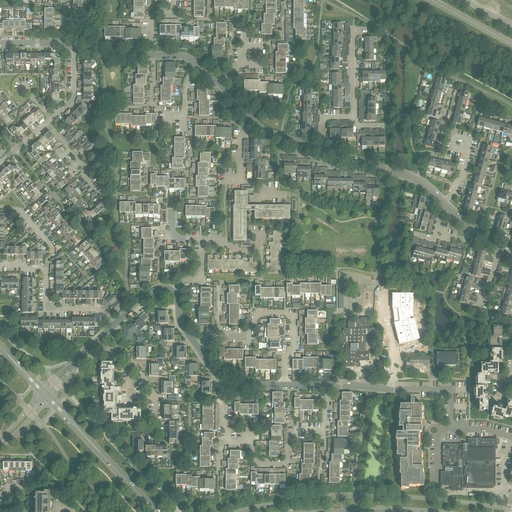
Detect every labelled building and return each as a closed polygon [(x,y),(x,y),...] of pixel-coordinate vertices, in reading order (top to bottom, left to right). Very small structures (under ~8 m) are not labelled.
[(235,10),(235,5),(238,5),(237,0),(229,0),(230,8),(235,8),(235,10)] [(511,0),(480,0),(511,9),(511,0)] [(181,26),(175,26),(175,36),(180,36),(180,38),(181,33),(184,33),(184,28),(181,28),(181,26)] [(189,38),(189,28),(184,28),(184,33),(181,33),(180,38),(189,38)] [(214,39),(219,39),(219,42),(224,42),(224,39),(226,39),(226,34),(216,34),(216,39),(214,39)] [(219,39),(214,39),(214,47),(212,47),(224,47),(224,42),(219,42),(219,39)] [(283,53),(288,53),(288,45),(278,45),(278,50),(283,50),(283,53)] [(276,53),(276,58),(286,58),(286,53),(288,53),(283,53),(283,50),(278,50),(278,53),(276,53)] [(11,62),(14,62),(13,55),(2,54),(3,60),(6,60),(6,65),(11,65),(11,62)] [(437,77),(435,84),(444,86),(445,79),(437,77)] [(175,79),(163,79),(163,84),(168,84),(168,87),(173,87),(173,79),(175,79)] [(259,93),(260,93),(260,88),(263,88),(263,83),(260,83),(260,81),(255,81),(254,91),(259,91),(259,93)] [(268,83),(263,83),(263,88),(260,88),(260,93),(267,93),(267,95),(268,95),(268,83)] [(168,87),(168,84),(163,84),(163,86),(161,86),(161,92),(171,92),(171,87),(173,87),(168,87)] [(435,84),(433,90),(442,92),(444,86),(435,84)] [(84,89),(84,93),(91,93),(91,91),(94,89),(92,87),(91,86),(91,85),(78,85),(78,88),(83,88),(84,89)] [(139,86),(134,86),(134,94),(144,94),(144,88),(139,88),(139,86)] [(432,96),(440,99),(442,92),(433,90),(432,96)] [(461,91),(459,98),(467,100),(469,93),(461,91)] [(77,100),(84,103),(84,101),(91,101),(91,99),(92,98),(94,97),(91,94),(91,93),(84,93),(84,96),(83,97),(78,97),(77,100)] [(439,105),(440,99),(432,96),(430,103),(439,105)] [(466,106),(467,100),(459,98),(457,104),(466,106)] [(79,108),(76,110),(82,116),(83,115),(87,115),(87,112),(87,111),(87,110),(84,106),(82,105),(84,103),(77,100),(75,103),(79,106),(79,107),(79,108)] [(428,109),(437,111),(439,105),(430,103),(428,109)] [(457,104),(456,110),(464,112),(466,106),(457,104)] [(28,118),(33,123),(37,120),(36,119),(38,118),(40,121),(42,119),(40,117),(42,116),(36,108),(28,114),(30,116),(28,118)] [(5,109),(0,113),(0,115),(0,116),(0,118),(2,121),(8,116),(7,114),(8,113),(6,110),(5,109)] [(69,109),(67,112),(76,121),(77,120),(81,120),(81,118),(81,117),(82,116),(76,110),(74,113),(73,112),(69,109)] [(437,111),(428,109),(427,115),(435,118),(437,111)] [(456,110),(454,116),(462,119),(464,112),(456,110)] [(75,122),(76,121),(67,112),(65,114),(64,114),(67,117),(68,119),(65,121),(69,125),(69,126),(75,126),(75,122)] [(10,118),(8,116),(2,121),(5,125),(7,124),(8,125),(7,126),(7,127),(15,120),(11,116),(10,118)] [(462,119),(454,116),(452,123),(460,125),(462,119)] [(30,127),(33,123),(28,118),(26,119),(25,117),(21,120),(28,128),(27,127),(28,125),(30,127)] [(477,126),(483,128),(486,119),(479,117),(477,126)] [(492,121),(486,119),(483,128),(490,129),(492,121)] [(15,120),(7,127),(15,136),(17,136),(17,129),(15,128),(11,123),(15,120)] [(18,136),(28,128),(21,120),(24,124),(19,129),(17,129),(17,136),(18,136)] [(430,127),(438,129),(440,122),(432,120),(430,127)] [(498,123),(492,121),(490,129),(496,131),(498,123)] [(496,131),(502,133),(504,124),(498,123),(496,131)] [(511,126),(504,124),(502,133),(508,134),(511,126)] [(64,137),(67,140),(76,131),(75,130),(75,126),(69,126),(65,130),(65,131),(67,133),(67,134),(64,137)] [(428,133),(437,135),(438,129),(430,127),(428,133)] [(74,139),(76,142),(82,136),(81,135),(81,131),(77,131),(76,131),(67,140),(69,142),(69,143),(73,139),(74,139)] [(362,146),(368,146),(368,138),(365,138),(365,134),(364,134),(364,131),(362,131),(362,134),(357,134),(357,139),(360,139),(360,142),(362,142),(362,146)] [(44,136),(49,142),(51,141),(53,143),(56,139),(50,132),(51,133),(49,134),(48,133),(44,136)] [(428,133),(427,139),(435,142),(437,135),(428,133)] [(48,144),(49,142),(44,136),(41,140),(42,141),(40,142),(39,141),(42,145),(45,149),(49,146),(48,144)] [(75,149),(78,151),(87,142),(86,141),(86,137),(83,137),(82,136),(76,142),(79,144),(79,145),(76,148),(75,149)] [(425,146),(433,148),(435,142),(427,139),(425,146)] [(30,149),(29,151),(37,151),(37,149),(42,145),(39,141),(30,149)] [(87,142),(78,151),(81,154),(84,151),(85,151),(88,153),(93,147),(92,147),(92,143),(88,143),(87,142)] [(483,145),(482,152),(490,154),(492,147),(483,145)] [(37,151),(29,151),(29,153),(37,162),(41,159),(37,153),(37,151)] [(482,152),(480,158),(488,160),(490,154),(482,152)] [(45,155),(41,159),(37,162),(39,161),(40,163),(39,164),(42,167),(48,162),(46,161),(48,159),(45,155)] [(143,158),(132,158),(132,163),(130,163),(136,163),(136,166),(141,166),(141,163),(143,163),(143,158)] [(435,168),(437,160),(430,158),(428,166),(435,168)] [(478,164),(487,166),(488,160),(480,158),(478,164)] [(435,168),(441,170),(443,161),(437,160),(435,168)] [(443,161),(441,170),(447,171),(450,163),(443,161)] [(47,173),(54,166),(51,162),(49,164),(48,162),(42,167),(45,171),(46,170),(48,172),(46,173),(47,173)] [(130,163),(130,171),(141,171),(141,166),(136,166),(136,163),(130,163)] [(450,163),(447,171),(454,173),(456,165),(450,163)] [(3,172),(4,173),(9,180),(6,176),(11,171),(13,172),(14,164),(12,164),(3,172)] [(14,164),(13,172),(15,172),(20,177),(16,180),(22,175),(24,174),(16,164),(14,164)] [(478,164),(477,170),(485,173),(487,166),(478,164)] [(57,170),(54,166),(47,173),(48,175),(46,177),(48,178),(57,170)] [(198,169),(198,174),(203,174),(203,177),(206,177),(208,177),(208,169),(198,169)] [(51,178),(53,180),(61,174),(57,170),(48,178),(49,180),(51,178)] [(477,170),(475,177),(483,179),(485,173),(477,170)] [(0,174),(0,179),(2,183),(4,181),(6,183),(9,180),(4,173),(2,175),(1,174),(0,174)] [(61,174),(53,180),(54,179),(56,181),(54,182),(57,185),(56,187),(65,179),(63,180),(62,179),(64,177),(61,174)] [(196,176),(196,182),(206,182),(206,177),(203,177),(203,174),(198,174),(198,176),(196,176)] [(22,184),(28,179),(25,175),(24,176),(22,175),(16,180),(19,184),(21,182),(22,184)] [(159,187),(159,177),(156,177),(156,175),(151,175),(151,185),(156,185),(156,187),(159,187)] [(482,185),(483,179),(475,177),(473,183),(482,185)] [(31,183),(28,179),(22,184),(24,186),(22,187),(25,191),(33,185),(33,184),(32,186),(30,184),(31,183)] [(65,179),(56,187),(57,189),(59,187),(61,189),(68,183),(65,179)] [(33,185),(25,191),(28,195),(38,187),(37,185),(35,187),(33,185)] [(478,187),(470,185),(468,191),(477,193),(478,187)] [(38,187),(28,195),(31,198),(39,192),(37,190),(39,188),(38,187)] [(68,198),(76,191),(72,187),(70,189),(69,187),(63,192),(66,196),(68,195),(69,196),(68,198)] [(500,190),(498,198),(497,202),(504,203),(505,200),(507,192),(500,190)] [(68,201),(69,203),(79,195),(76,191),(68,198),(70,200),(68,201)] [(477,193),(468,191),(467,197),(475,200),(477,193)] [(36,204),(46,196),(44,197),(41,194),(39,195),(38,193),(39,192),(31,198),(35,202),(36,201),(38,202),(36,204)] [(79,195),(69,203),(70,205),(72,203),(74,205),(82,198),(80,196),(79,195)] [(415,195),(413,201),(419,202),(419,203),(424,205),(425,198),(421,197),(421,196),(415,195)] [(47,197),(46,196),(36,204),(39,208),(47,201),(45,199),(47,197)] [(475,200),(467,197),(465,204),(473,206),(475,200)] [(85,202),(82,198),(74,205),(75,204),(77,206),(76,207),(79,211),(85,205),(83,204),(85,202)] [(95,206),(96,208),(100,212),(104,209),(102,208),(104,206),(105,207),(99,200),(95,203),(96,205),(95,206)] [(419,210),(422,211),(424,205),(419,203),(419,202),(413,201),(411,208),(419,210)] [(46,216),(54,209),(53,210),(51,209),(53,208),(49,204),(43,209),(45,211),(43,212),(46,216)] [(473,206),(465,204),(463,210),(472,212),(473,206)] [(85,206),(85,205),(79,211),(87,220),(89,220),(89,213),(87,212),(85,210),(83,207),(85,206)] [(143,205),(138,205),(138,210),(135,210),(135,215),(143,215),(143,205)] [(207,206),(201,206),(201,217),(206,217),(206,219),(206,214),(209,214),(209,208),(207,208),(207,206)] [(250,207),(250,211),(251,211),(255,211),(255,216),(255,217),(258,217),(258,219),(262,219),(262,217),(262,209),(258,209),(258,207),(255,207),(255,206),(250,206),(250,207)] [(100,212),(96,208),(94,210),(91,213),(89,213),(89,220),(90,220),(100,212)] [(215,208),(209,208),(209,214),(206,214),(206,219),(215,219),(215,208)] [(50,220),(59,211),(58,210),(56,211),(54,209),(46,216),(50,220)] [(419,210),(417,216),(423,217),(423,219),(427,220),(429,214),(429,211),(425,210),(425,211),(422,211),(419,210)] [(61,213),(59,211),(50,220),(53,223),(60,217),(59,215),(61,213)] [(497,222),(506,224),(507,217),(499,215),(497,222)] [(417,216),(416,222),(421,223),(421,225),(426,226),(427,223),(428,223),(430,223),(434,224),(435,222),(430,220),(430,221),(427,220),(423,219),(423,217),(417,216)] [(60,217),(53,223),(56,227),(58,225),(59,227),(65,222),(62,218),(61,219),(59,218),(61,217),(60,217)] [(59,230),(62,234),(70,228),(70,227),(68,229),(67,227),(68,226),(65,222),(59,227),(61,229),(59,230)] [(421,223),(416,222),(414,229),(424,232),(426,226),(421,225),(421,223)] [(506,224),(497,222),(496,228),(504,230),(506,224)] [(65,238),(75,230),(73,228),(72,230),(70,228),(62,234),(65,238)] [(496,228),(494,234),(502,237),(504,230),(496,228)] [(75,230),(65,238),(68,241),(76,235),(74,233),(76,231),(75,230)] [(233,237),(233,241),(241,241),(241,247),(251,247),(251,243),(245,243),(245,241),(243,241),(243,237),(245,237),(245,234),(243,234),(235,234),(235,237),(233,237)] [(76,235),(68,241),(72,245),(73,244),(75,245),(81,240),(78,237),(76,238),(75,236),(76,235)] [(78,248),(81,252),(91,243),(90,242),(88,243),(86,241),(78,248)] [(447,259),(452,260),(454,255),(455,255),(456,250),(452,249),(454,242),(452,241),(451,246),(451,249),(450,249),(449,253),(448,253),(446,259),(447,259)] [(93,245),(91,243),(81,252),(85,255),(92,249),(91,247),(93,245)] [(442,250),(441,255),(440,255),(438,260),(446,262),(447,259),(446,259),(448,253),(448,252),(444,251),(446,244),(444,243),(443,248),(442,250)] [(10,247),(7,245),(3,249),(3,261),(7,261),(7,256),(8,255),(11,255),(11,247),(10,247)] [(412,257),(418,259),(420,253),(421,253),(422,249),(416,247),(415,252),(413,251),(412,257)] [(85,255),(88,259),(97,251),(96,249),(94,251),(92,249),(85,255)] [(418,259),(424,261),(426,255),(427,255),(428,250),(422,249),(421,253),(420,253),(418,259)] [(432,259),(438,260),(440,255),(441,255),(442,250),(436,249),(435,253),(434,253),(432,259)] [(28,252),(27,252),(27,255),(27,260),(30,260),(31,261),(31,266),(35,266),(35,252),(34,252),(31,250),(28,252)] [(35,252),(35,266),(38,266),(39,261),(39,260),(43,260),(43,253),(41,253),(39,250),(36,252),(35,252)] [(426,255),(424,261),(431,262),(432,259),(434,253),(434,252),(428,250),(427,255),(426,255)] [(463,252),(456,250),(455,255),(454,255),(452,260),(460,262),(463,252)] [(479,250),(477,257),(490,260),(493,261),(494,258),(485,256),(486,252),(479,250)] [(99,252),(97,251),(88,259),(91,263),(99,256),(97,254),(99,252)] [(147,263),(152,263),(152,260),(154,260),(154,255),(144,254),(144,259),(141,259),(141,260),(147,260),(147,263)] [(94,266),(104,258),(102,256),(100,258),(99,256),(91,263),(90,264),(93,267),(94,266)] [(493,263),(493,261),(490,260),(477,257),(475,263),(483,265),(484,261),(493,263)] [(105,260),(104,258),(94,266),(97,270),(105,263),(103,261),(105,260)] [(152,268),(152,263),(147,263),(147,260),(141,260),(141,267),(139,267),(139,268),(152,268)] [(50,265),(50,269),(64,269),(64,268),(66,265),(64,262),(64,261),(56,261),(56,265),(55,265),(50,265)] [(475,263),(474,269),(490,273),(491,271),(482,269),(483,265),(475,263)] [(490,273),(474,269),(472,276),(479,278),(480,274),(489,276),(490,273)] [(462,283),(481,288),(482,284),(476,282),(476,284),(472,283),(473,279),(463,276),(462,283)] [(19,289),(19,286),(19,280),(13,280),(13,279),(1,279),(1,285),(1,288),(1,289),(19,289)] [(22,284),(22,296),(32,296),(32,279),(24,279),(24,284),(22,284)] [(471,288),(480,290),(481,288),(462,283),(460,289),(470,292),(471,288)] [(287,294),(292,294),(292,291),(295,291),(295,286),(292,286),(292,284),(287,284),(287,294)] [(292,296),(300,296),(300,284),(300,286),(295,286),(295,291),(292,291),(292,294),(292,296)] [(62,293),(66,289),(64,286),(64,285),(50,285),(50,289),(55,289),(56,289),(56,293),(62,293)] [(229,286),(229,291),(234,291),(234,294),(239,294),(239,286),(229,286)] [(260,299),(260,293),(263,293),(263,288),(261,288),(261,286),(255,286),(255,296),(260,296),(260,299)] [(269,288),(263,288),(263,293),(260,293),(260,299),(268,299),(269,288)] [(98,305),(101,306),(104,299),(102,299),(102,291),(101,291),(98,289),(95,291),(94,291),(94,299),(97,299),(98,300),(98,305)] [(461,296),(477,300),(478,298),(469,296),(470,292),(460,289),(458,295),(461,296)] [(111,295),(109,297),(108,295),(109,294),(107,292),(104,299),(101,306),(105,307),(108,304),(109,304),(112,306),(117,301),(116,300),(116,296),(112,296),(111,295)] [(420,339),(415,319),(414,319),(413,309),(413,294),(392,294),(392,310),(394,323),(399,344),(420,339)] [(22,313),(31,313),(31,308),(32,308),(32,296),(22,296),(22,313)] [(467,301),(477,303),(477,300),(461,296),(459,302),(466,304),(467,301)] [(117,301),(112,306),(114,309),(114,310),(111,313),(113,316),(123,307),(122,306),(122,302),(118,302),(117,301)] [(504,301),(503,307),(511,309),(511,305),(511,306),(511,303),(504,301)] [(501,314),(508,316),(509,312),(511,312),(511,309),(503,307),(501,314)] [(307,311),(307,316),(312,316),(312,319),(317,319),(317,311),(307,311)] [(94,318),(89,318),(89,327),(95,327),(95,326),(96,326),(97,326),(97,325),(98,325),(98,324),(98,323),(98,315),(94,315),(94,318)] [(138,319),(135,322),(138,326),(136,328),(139,332),(147,325),(144,322),(138,315),(136,317),(138,319)] [(305,324),(315,324),(315,319),(317,319),(312,319),(312,316),(307,316),(307,319),(305,319),(305,324)] [(29,327),(38,327),(38,321),(38,317),(26,317),(26,318),(20,318),(20,327),(29,327)] [(154,324),(154,327),(160,327),(160,324),(168,324),(168,318),(158,318),(158,324),(154,324)] [(369,326),(369,318),(360,318),(360,325),(357,325),(357,321),(348,321),(348,329),(343,329),(343,336),(339,336),(339,343),(346,343),(346,360),(344,360),(344,367),(354,367),(354,366),(357,366),(357,367),(360,367),(360,363),(359,363),(359,361),(369,361),(369,354),(360,354),(360,350),(365,350),(365,343),(369,343),(369,336),(374,336),(374,328),(365,328),(365,326),(369,326)] [(268,325),(273,325),(273,328),(278,328),(278,325),(280,325),(280,320),(270,320),(270,325),(268,325)] [(131,322),(132,324),(124,329),(123,340),(132,341),(132,333),(133,332),(138,337),(137,338),(137,342),(141,342),(145,338),(139,332),(136,328),(138,326),(135,322),(134,321),(133,321),(132,321),(131,322)] [(278,333),(278,328),(273,328),(273,325),(268,325),(268,333),(278,333)] [(502,337),(502,327),(498,327),(498,326),(493,326),(493,337),(489,337),(489,350),(491,350),(491,349),(500,349),(500,346),(502,346),(502,342),(502,341),(501,341),(499,341),(499,337),(502,337)] [(160,344),(166,344),(167,344),(167,341),(174,341),(174,335),(164,335),(161,335),(161,341),(159,341),(159,344),(160,344)] [(137,347),(137,353),(146,353),(146,347),(150,347),(150,344),(144,344),(144,347),(137,347)] [(224,360),(224,355),(227,355),(227,350),(225,350),(225,348),(219,348),(219,358),(224,358),(224,360)] [(436,353),(436,373),(460,373),(460,360),(458,360),(458,353),(460,353),(460,349),(447,349),(447,353),(436,353)] [(502,349),(500,349),(491,349),(491,350),(491,353),(489,353),(489,357),(490,358),(491,358),(493,358),(493,362),(489,362),(489,364),(490,364),(490,372),(493,372),(493,373),(498,373),(498,362),(502,362),(502,349)] [(232,350),(227,350),(227,355),(224,355),(224,360),(232,360),(232,350)] [(172,362),(179,362),(180,362),(180,359),(186,359),(186,353),(177,353),(177,356),(173,356),(173,359),(171,359),(171,362),(172,362)] [(149,365),(149,371),(159,371),(159,367),(163,367),(163,362),(157,362),(157,365),(149,365)] [(477,375),(477,387),(485,387),(487,387),(487,383),(490,383),(490,380),(489,379),(488,379),(486,379),(486,375),(490,375),(490,372),(490,364),(489,364),(485,364),(485,363),(481,363),(481,374),(477,375)] [(185,376),(185,379),(191,379),(191,376),(199,376),(199,370),(189,370),(189,374),(186,374),(186,376),(185,376)] [(162,382),(162,388),(174,388),(174,385),(175,385),(175,379),(169,379),(169,382),(162,382)] [(475,391),(475,400),(479,400),(479,411),(483,411),(483,410),(487,410),(487,400),(484,400),(484,396),(486,396),(487,396),(488,395),(488,391),(486,391),(485,387),(477,387),(475,387),(475,391)] [(174,388),(162,388),(162,394),(168,394),(168,400),(175,400),(175,394),(174,394),(174,392),(174,388)] [(212,394),(212,388),(202,388),(202,391),(199,391),(199,394),(197,394),(197,397),(204,397),(204,394),(212,394)] [(350,401),(352,401),(354,401),(354,398),(352,398),(352,393),(342,393),(342,398),(347,398),(347,401),(350,401)] [(422,412),(421,412),(422,408),(421,408),(421,404),(414,404),(414,400),(410,400),(410,404),(400,404),(400,409),(401,409),(401,412),(399,412),(399,416),(400,416),(400,419),(399,419),(399,420),(399,424),(400,424),(400,426),(399,426),(399,427),(402,427),(402,432),(396,432),(396,437),(397,437),(397,440),(395,440),(397,440),(397,445),(398,445),(398,447),(396,447),(396,448),(397,448),(397,452),(398,452),(398,455),(396,455),(401,455),(401,459),(400,459),(400,464),(401,464),(401,466),(399,466),(399,467),(400,467),(400,471),(401,471),(401,474),(399,474),(401,474),(401,488),(406,488),(406,487),(408,487),(408,488),(409,488),(409,486),(413,486),(413,485),(416,485),(416,486),(420,486),(420,485),(424,485),(424,474),(422,474),(422,469),(421,469),(421,467),(423,467),(423,466),(421,466),(421,462),(421,459),(422,459),(421,459),(421,455),(420,455),(420,452),(422,452),(422,451),(418,451),(418,448),(418,443),(417,443),(417,440),(419,440),(418,440),(418,436),(417,436),(417,433),(419,433),(421,433),(422,427),(418,427),(419,423),(421,423),(421,422),(420,422),(420,420),(422,420),(422,415),(420,415),(421,412),(422,412)] [(511,409),(507,408),(506,408),(505,411),(501,410),(502,408),(502,407),(501,407),(501,406),(498,406),(497,408),(493,407),(490,416),(503,420),(504,416),(511,418),(511,409)] [(122,421),(126,421),(126,410),(115,410),(115,413),(112,413),(112,421),(116,421),(116,422),(122,422),(122,421)] [(202,438),(207,438),(207,441),(212,441),(212,439),(214,439),(214,433),(204,433),(204,438),(202,438)] [(200,447),(210,447),(212,447),(212,441),(207,441),(207,438),(202,438),(202,446),(200,446),(200,447)] [(497,443),(497,438),(467,438),(467,445),(467,448),(495,448),(497,448),(497,443)] [(458,458),(458,451),(458,444),(448,444),(444,444),(442,450),(443,451),(442,456),(443,456),(443,458),(445,458),(458,458)] [(467,445),(463,445),(463,451),(458,451),(458,458),(458,460),(458,467),(446,467),(446,471),(446,472),(452,472),(452,477),(462,477),(462,475),(461,475),(462,475),(462,469),(461,469),(462,469),(462,466),(462,461),(467,461),(467,455),(467,448),(467,445)] [(462,475),(462,477),(462,488),(493,488),(495,486),(495,461),(495,453),(495,448),(467,448),(467,455),(467,461),(462,461),(462,466),(462,469),(461,469),(462,469),(462,475),(461,475),(462,475)] [(240,451),(230,451),(230,456),(235,456),(235,459),(240,459),(240,451)] [(342,463),(342,455),(334,455),(334,454),(332,454),(332,460),(337,460),(337,463),(340,463),(342,463)] [(228,459),(228,465),(238,464),(238,460),(240,460),(240,459),(235,459),(235,456),(230,456),(230,459),(228,459)] [(458,460),(458,458),(445,458),(443,458),(442,460),(442,461),(443,461),(443,465),(442,465),(442,466),(443,466),(443,467),(444,467),(446,467),(458,467),(458,460)] [(340,468),(340,463),(337,463),(337,460),(332,460),(331,463),(329,463),(329,468),(340,468)] [(441,472),(441,486),(445,486),(447,486),(451,486),(452,486),(452,477),(452,472),(446,472),(446,471),(446,472),(444,472),(441,472)] [(256,485),(256,480),(259,480),(259,475),(257,475),(257,473),(251,473),(251,483),(256,483),(256,485)] [(194,482),(194,477),(192,477),(192,475),(186,475),(186,485),(191,485),(191,487),(191,482),(194,482)] [(264,475),(259,475),(259,480),(256,480),(256,485),(264,485),(264,475)] [(191,482),(191,487),(199,487),(199,490),(200,490),(200,477),(194,477),(194,482),(191,482)] [(462,477),(452,477),(452,486),(451,486),(451,491),(456,491),(456,492),(458,492),(458,491),(462,491),(462,488),(462,477)] [(49,511),(50,491),(44,491),(44,493),(36,493),(35,511),(49,511)]
